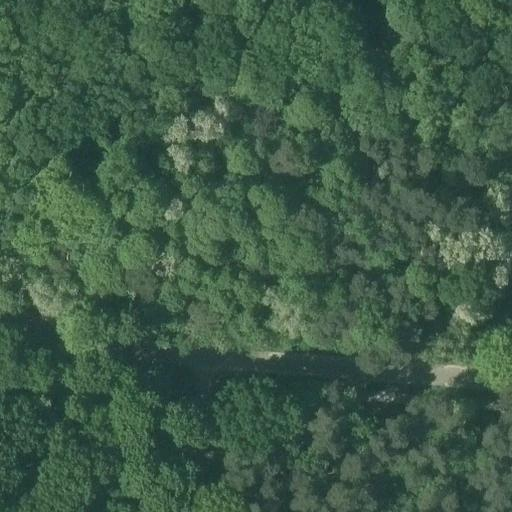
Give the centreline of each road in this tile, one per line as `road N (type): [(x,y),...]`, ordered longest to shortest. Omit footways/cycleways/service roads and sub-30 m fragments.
road 1 (tertiary): [(511,380),(209,362),(0,309)]
road 2 (track): [(209,362),(195,511)]
